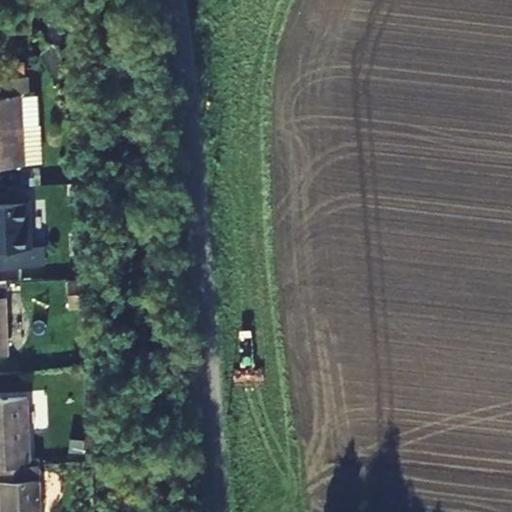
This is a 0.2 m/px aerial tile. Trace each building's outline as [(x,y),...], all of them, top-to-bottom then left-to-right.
[(0,164),(24,164),(22,94),(27,94),(26,76),(0,76),(0,164)] [(39,150),(39,123),(25,123),(25,150),(39,150)] [(0,265),(42,264),(42,244),(31,245),(28,201),(0,201),(0,265)] [(0,354),(8,354),(6,282),(0,282),(0,354)] [(27,397),(0,397),(0,465),(0,466),(30,465),(27,397)] [(30,465),(0,466),(0,481),(2,510),(1,511),(40,511),(40,472),(30,473),(30,465)]
